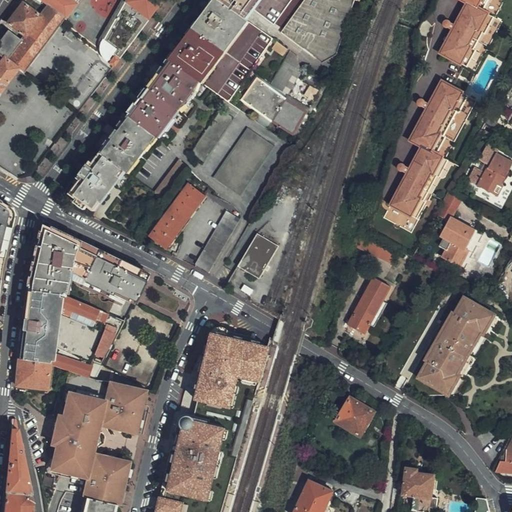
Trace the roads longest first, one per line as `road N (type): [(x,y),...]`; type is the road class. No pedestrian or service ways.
road 1 (tertiary): [(494,488),(436,426),(209,293)]
road 2 (residential): [(35,204),(193,0)]
road 3 (residential): [(137,511),(168,380),(209,293)]
road 4 (residential): [(2,404),(13,297),(35,204)]
road 5 (tertiary): [(209,293),(35,204)]
road 6 (residential): [(39,511),(22,415),(2,404)]
